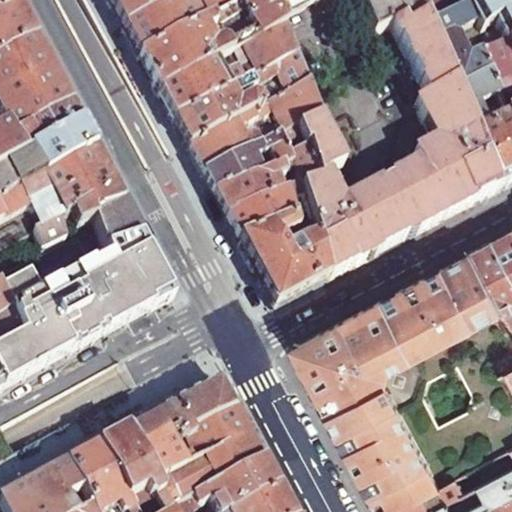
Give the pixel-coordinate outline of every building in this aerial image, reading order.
[(8,0),(0,0),(0,17),(14,10),(8,0)] [(113,17),(137,62),(252,0),(103,0),(111,15),(113,17)] [(264,0),(252,0),(137,62),(144,76),(153,91),(156,97),(210,69),(236,55),(281,32),(277,25),(264,0)] [(264,0),(277,25),(312,6),(309,0),(264,0)] [(354,0),(371,37),(389,29),(396,26),(398,31),(420,22),(410,0),(354,0)] [(410,0),(420,22),(425,33),(487,0),(410,0)] [(487,0),(425,33),(496,195),(511,186),(511,145),(472,64),(499,51),(508,70),(511,68),(511,19),(504,24),(491,0),(487,0)] [(511,0),(491,0),(504,24),(511,19),(511,0)] [(19,19),(14,10),(0,17),(0,61),(32,44),(29,38),(19,19)] [(420,22),(398,31),(425,92),(476,205),(496,195),(425,33),(420,22)] [(425,92),(398,31),(396,26),(389,29),(421,94),(425,92)] [(251,83),(293,61),(281,32),(236,55),(251,83)] [(0,122),(4,129),(0,131),(0,172),(21,161),(16,150),(11,141),(68,110),(61,98),(50,78),(37,53),(32,44),(0,61),(0,122)] [(511,77),(508,70),(499,51),(472,64),(511,145),(511,77)] [(236,55),(210,69),(224,96),(251,83),(236,55)] [(224,96),(170,124),(181,144),(184,151),(306,90),(293,61),(251,83),(224,96)] [(166,117),(170,124),(224,96),(210,69),(156,97),(160,106),(166,117)] [(314,124),(317,123),(306,90),(184,151),(196,172),(199,178),(274,143),(291,135),(314,124)] [(425,92),(421,94),(423,100),(427,106),(413,114),(420,127),(425,124),(435,146),(431,148),(414,157),(423,177),(430,174),(449,220),(476,205),(425,92)] [(413,114),(427,106),(423,100),(410,108),(413,114)] [(11,141),(16,150),(30,143),(35,154),(78,131),(69,114),(68,110),(11,141)] [(298,156),(301,156),(310,182),(313,192),(342,276),(449,220),(430,174),(423,177),(414,157),(410,159),(414,169),(339,209),(331,194),(323,179),(327,176),(338,170),(323,140),(317,123),(314,124),(291,135),(298,156)] [(425,124),(420,127),(431,148),(435,146),(425,124)] [(80,134),(78,131),(35,154),(21,161),(0,172),(0,203),(17,195),(91,155),(80,134)] [(215,207),(224,223),(280,206),(280,202),(294,198),(292,191),(310,182),(301,156),(298,156),(291,135),(274,143),(287,171),(270,178),(260,181),(255,184),(211,201),(215,207)] [(30,143),(16,150),(21,161),(35,154),(30,143)] [(209,196),(211,201),(255,184),(248,168),(255,166),(259,158),(263,158),(270,178),(287,171),(274,143),(199,178),(203,185),(209,196)] [(105,180),(91,155),(17,195),(24,209),(47,196),(61,224),(71,218),(78,230),(91,225),(89,220),(120,208),(110,189),(105,180)] [(260,181),(255,166),(248,168),(255,184),(260,181)] [(327,176),(323,179),(331,194),(335,191),(327,176)] [(292,191),(294,198),(295,201),(313,192),(310,182),(292,191)] [(313,192),(295,201),(298,210),(300,217),(304,229),(307,235),(324,286),(342,276),(313,192)] [(24,209),(17,195),(0,203),(0,253),(31,237),(37,234),(24,209)] [(37,234),(55,225),(57,226),(61,224),(47,196),(24,209),(37,234)] [(233,241),(236,246),(289,230),(286,222),(283,214),(298,210),(295,201),(294,198),(280,202),(280,206),(224,223),(229,233),(233,241)] [(104,254),(139,243),(135,237),(133,233),(120,208),(89,220),(91,225),(104,254)] [(300,217),(298,210),(283,214),(286,222),(300,217)] [(40,255),(64,241),(61,235),(57,226),(55,225),(37,234),(31,237),(40,255)] [(293,240),(307,235),(304,229),(290,234),(293,240)] [(262,295),(272,313),(324,286),(307,235),(293,240),(290,234),(289,230),(236,246),(256,283),(262,295)] [(511,231),(491,243),(511,280),(511,231)] [(151,266),(139,243),(104,254),(107,264),(95,271),(93,268),(36,299),(25,280),(0,294),(0,302),(7,317),(19,344),(0,354),(0,381),(83,337),(81,333),(163,290),(151,266)] [(511,280),(491,243),(471,254),(511,330),(511,305),(510,302),(511,301),(511,280)] [(511,384),(506,373),(511,370),(511,330),(471,254),(290,349),(302,371),(321,406),(339,439),(353,467),(362,485),(376,511),(395,511),(457,480),(511,451),(511,384)] [(0,354),(19,344),(7,317),(0,320),(0,354)] [(180,451),(189,447),(188,442),(233,418),(231,413),(217,388),(211,391),(151,424),(166,453),(174,448),(175,450),(176,451),(180,451)] [(175,469),(180,478),(246,442),(244,438),(235,422),(233,418),(188,442),(189,447),(195,458),(175,469)] [(124,438),(153,492),(180,478),(175,469),(167,473),(159,456),(166,453),(151,424),(147,426),(139,430),(124,438)] [(164,511),(153,492),(124,438),(121,440),(114,443),(97,452),(128,511),(140,511),(142,511),(143,511),(147,511),(153,509),(154,511),(164,511)] [(153,492),(164,511),(178,511),(260,469),(254,456),(249,447),(246,442),(180,478),(153,492)] [(511,451),(457,480),(465,495),(511,470),(511,451)] [(80,497),(88,511),(128,511),(97,452),(92,455),(80,462),(66,469),(80,497)] [(0,509),(1,511),(67,511),(64,506),(80,497),(66,469),(52,476),(35,485),(0,504),(0,509)] [(178,511),(246,511),(275,497),(263,473),(260,469),(178,511)] [(478,511),(511,494),(511,470),(465,495),(446,505),(436,511),(433,511),(478,511)] [(433,511),(436,511),(433,504),(435,500),(442,497),(446,505),(465,495),(457,480),(395,511),(433,511)] [(511,511),(511,494),(478,511),(511,511)] [(283,511),(278,502),(275,497),(246,511),(283,511)]
